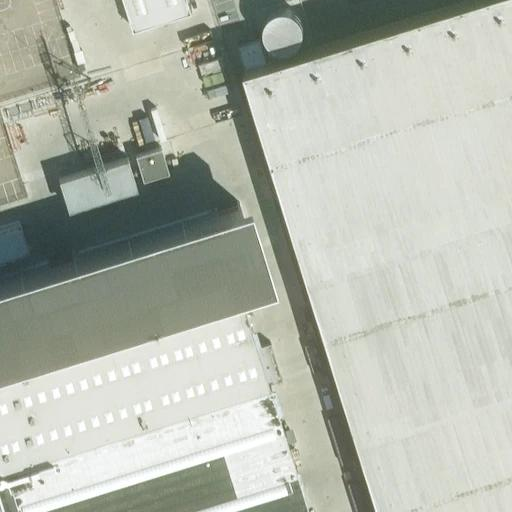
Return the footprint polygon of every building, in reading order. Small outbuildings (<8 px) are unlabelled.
[(125,0),(134,28),(192,10),(189,0),(125,0)] [(261,35),(238,42),(383,511),(511,511),(511,0),(454,0),(268,58),(261,35)] [(214,82),(242,75),(232,36),(204,44),(214,82)] [(168,170),(160,145),(135,153),(142,178),(168,170)] [(136,186),(126,156),(58,177),(67,207),(136,186)] [(308,511),(268,382),(281,378),(269,341),(256,345),(238,288),(263,281),(239,201),(0,275),(0,511),(308,511)] [(0,226),(0,259),(28,250),(19,221),(0,226)]
